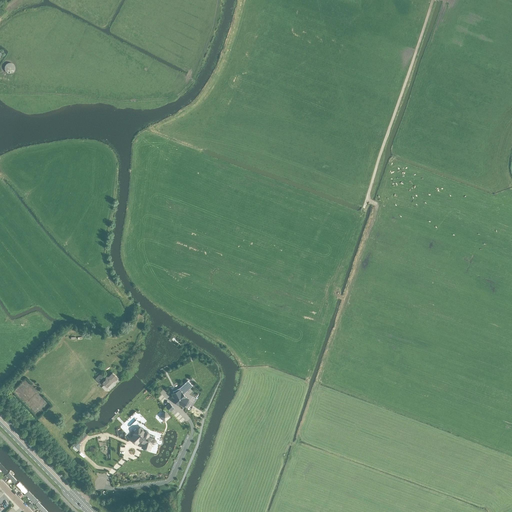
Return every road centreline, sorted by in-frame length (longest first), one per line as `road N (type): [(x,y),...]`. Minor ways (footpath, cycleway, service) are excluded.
road 1 (track): [(297,443),(376,211),(366,199)]
road 2 (track): [(363,209),(432,0)]
road 3 (primary): [(94,511),(0,415)]
road 4 (primary): [(0,423),(86,511)]
